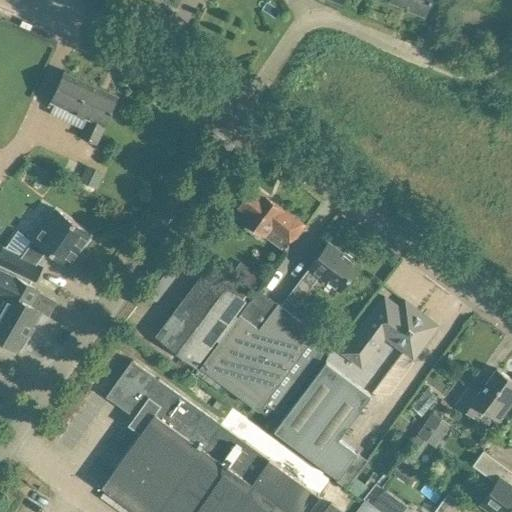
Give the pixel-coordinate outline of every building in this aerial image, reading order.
[(393,0),(425,14),(430,0),(393,0)] [(56,89),(50,101),(88,118),(80,136),(96,144),(119,96),(64,71),(56,89)] [(89,164),(81,180),(96,187),(104,172),(89,164)] [(271,227),(292,242),(305,225),(253,185),(238,206),(250,215),(246,222),(264,236),(271,227)] [(77,253),(91,234),(55,208),(45,222),(42,220),(30,237),(33,239),(22,255),(3,246),(0,251),(0,264),(35,281),(42,265),(37,263),(47,249),(66,262),(74,250),(77,253)] [(296,306),(312,285),(321,274),(340,289),(358,265),(354,261),(354,258),(345,251),(342,253),(328,242),(286,298),(296,306)] [(0,295),(9,299),(0,314),(0,339),(17,349),(18,347),(22,349),(29,338),(30,338),(31,337),(26,334),(40,310),(30,304),(39,289),(21,280),(16,276),(0,268),(0,295)] [(245,299),(222,282),(206,270),(156,336),(195,365),(245,299)] [(362,366),(385,336),(413,358),(438,325),(405,300),(400,307),(385,296),(343,352),(362,366)] [(240,313),(200,366),(259,411),(266,402),(278,411),(323,352),(310,342),(318,333),(281,305),(278,303),(259,328),(240,313)] [(312,511),(323,497),(132,359),(106,396),(133,415),(136,410),(149,420),(102,486),(138,511),(312,511)] [(326,361),(276,431),(339,479),(359,452),(339,438),(371,395),(326,361)] [(470,386),(457,404),(474,417),(481,407),(497,419),(511,399),(511,379),(497,368),(479,393),(470,386)] [(436,446),(450,427),(432,415),(418,433),(436,446)] [(511,511),(511,470),(483,450),(472,465),(496,482),(481,502),(492,510),(490,511),(511,511)] [(364,498),(382,511),(402,511),(408,505),(376,482),(364,498)] [(475,511),(448,492),(434,511),(435,511),(475,511)] [(343,511),(330,502),(323,511),(343,511)] [(355,511),(376,511),(363,502),(355,511)]
